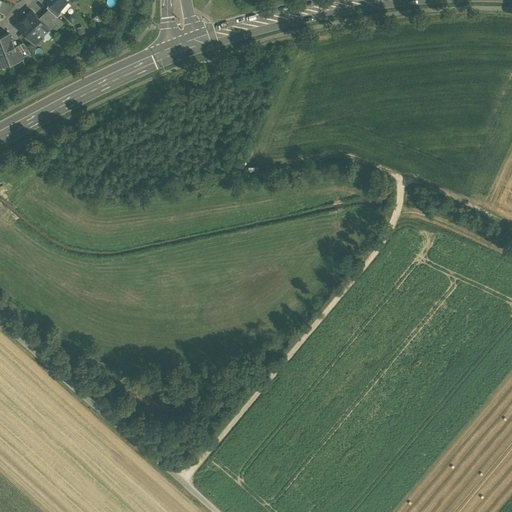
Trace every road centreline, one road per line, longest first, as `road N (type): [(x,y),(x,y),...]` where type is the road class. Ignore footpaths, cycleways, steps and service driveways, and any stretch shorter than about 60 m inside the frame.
road 1 (track): [(408,179),(389,234),(182,481)]
road 2 (track): [(0,318),(182,481)]
road 3 (secondary): [(201,48),(356,8),(429,0)]
road 4 (secondary): [(0,142),(175,58)]
road 5 (secondary): [(171,43),(0,125)]
road 6 (track): [(270,166),(346,156),(408,179)]
road 7 (secondary): [(329,0),(195,33)]
